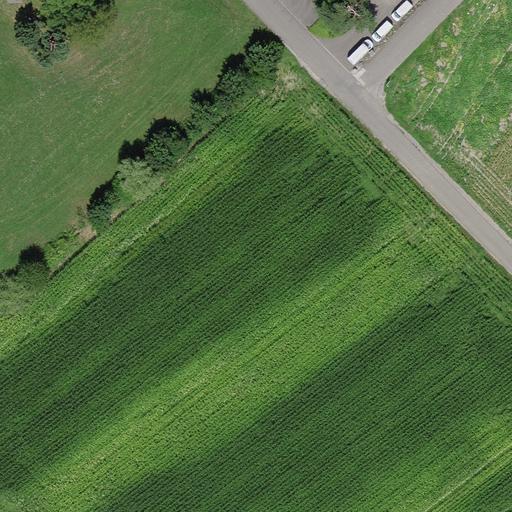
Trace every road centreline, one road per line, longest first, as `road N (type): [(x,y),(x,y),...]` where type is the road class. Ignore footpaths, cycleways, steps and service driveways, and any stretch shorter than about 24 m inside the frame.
road 1 (residential): [(511,259),(353,94)]
road 2 (residential): [(353,94),(256,0)]
road 3 (residential): [(353,94),(447,0)]
